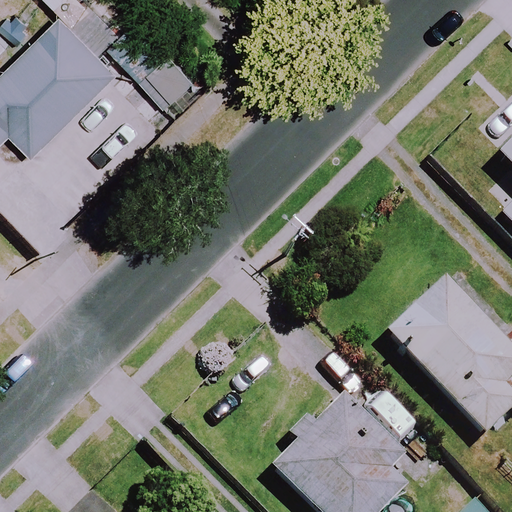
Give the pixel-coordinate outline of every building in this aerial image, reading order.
[(220,65),(239,46),(191,0),(112,0),(83,30),(132,78),(143,66),(182,105),(192,94),(203,105),(231,76),(220,65)] [(116,76),(65,20),(0,80),(0,161),(11,173),(116,76)] [(511,136),(493,155),(511,173),(511,201),(497,217),(511,231),(511,136)] [(511,409),(511,359),(441,282),(384,335),(479,439),(511,409)] [(282,441),(291,450),(267,475),(303,511),(379,511),(393,498),(379,483),(399,463),(339,403),(307,435),(298,425),(282,441)]
